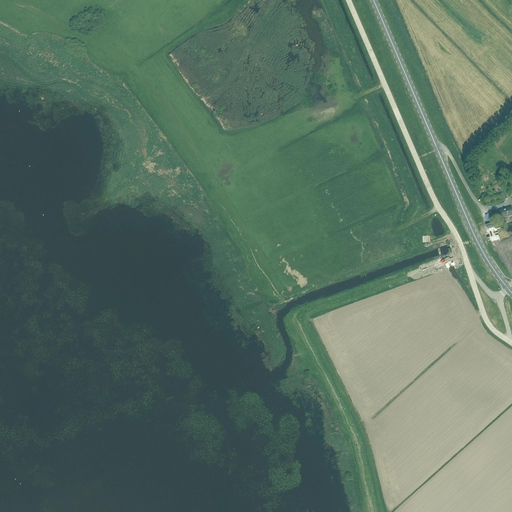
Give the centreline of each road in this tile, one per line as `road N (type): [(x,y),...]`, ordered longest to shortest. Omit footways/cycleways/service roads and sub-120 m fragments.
road 1 (unclassified): [(468,270),(348,0)]
road 2 (track): [(455,234),(288,294)]
road 3 (primary): [(437,149),(372,0)]
road 4 (primary): [(507,288),(482,253),(437,149)]
